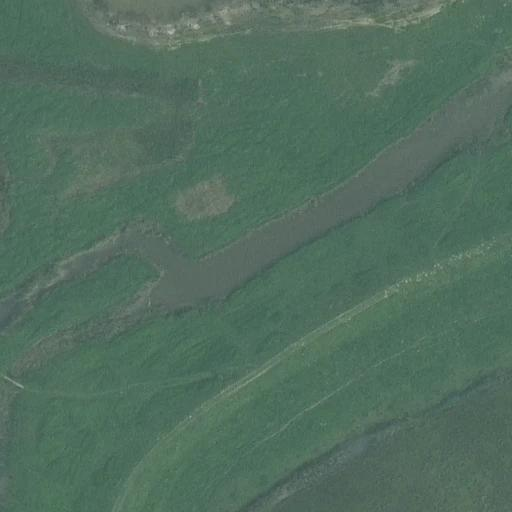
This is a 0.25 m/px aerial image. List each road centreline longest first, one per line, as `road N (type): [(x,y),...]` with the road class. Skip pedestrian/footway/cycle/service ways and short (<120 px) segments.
road 1 (track): [(264,367),(363,305),(511,235)]
road 2 (track): [(117,511),(153,452),(264,367)]
